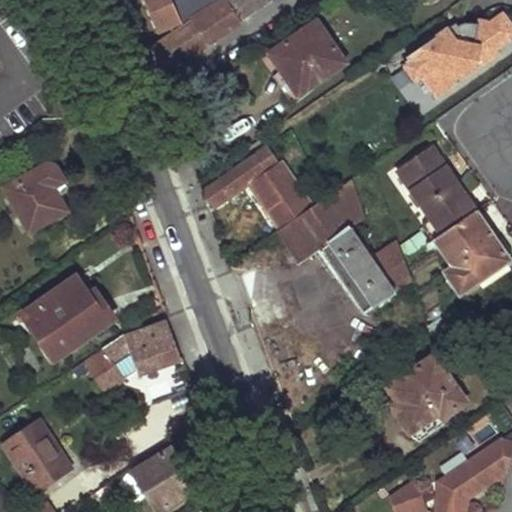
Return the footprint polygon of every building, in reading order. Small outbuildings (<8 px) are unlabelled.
[(145,0),(158,30),(167,26),(171,32),(181,25),(169,0),(145,0)] [(216,0),(188,20),(181,25),(171,32),(148,48),(164,70),(270,0),(216,0)] [(169,0),(181,25),(188,20),(216,0),(169,0)] [(417,53),(401,64),(411,79),(419,73),(433,94),(453,81),(454,73),(462,75),(498,49),(496,45),(511,33),(511,23),(502,10),(490,18),(479,17),(478,21),(475,33),(462,30),(456,22),(454,19),(413,48),(417,53)] [(464,19),(456,22),(462,30),(475,33),(478,21),(464,19)] [(318,21),(269,54),(298,96),(348,61),(318,21)] [(75,103),(55,102),(54,120),(74,121),(75,107),(75,103)] [(86,108),(75,107),(74,121),(86,121),(86,108)] [(435,235),(473,209),(464,195),(468,192),(452,179),(457,176),(435,143),(405,163),(417,181),(413,183),(433,214),(424,220),(435,235)] [(266,145),(202,189),(209,208),(276,161),(266,145)] [(417,181),(405,163),(401,166),(413,183),(417,181)] [(43,164),(3,188),(26,231),(64,210),(52,185),(62,179),(57,169),(43,164)] [(468,192),(457,176),(452,179),(468,192)] [(299,262),(319,248),(361,311),(412,276),(397,238),(372,256),(351,227),(363,218),(348,179),(276,229),(299,262)] [(477,206),(468,192),(464,195),(473,209),(477,206)] [(435,235),(434,236),(453,263),(447,268),(463,292),(511,258),(477,206),(473,209),(435,235)] [(84,276),(18,321),(21,328),(27,325),(51,360),(111,319),(84,276)] [(88,365),(85,367),(87,374),(92,371),(108,392),(126,380),(112,359),(133,350),(141,373),(181,360),(169,324),(128,337),(129,340),(118,343),(87,363),(88,365)] [(393,395),(387,399),(414,438),(468,402),(436,356),(387,388),(393,395)] [(37,423),(2,445),(34,493),(68,470),(37,423)] [(509,470),(511,460),(511,439),(504,436),(471,459),(475,464),(452,479),(449,475),(441,480),(439,511),(470,511),(471,496),(491,482),(488,478),(503,468),(509,470)] [(171,450),(133,475),(157,511),(165,511),(196,491),(171,450)] [(471,459),(449,475),(452,479),(475,464),(471,459)] [(491,482),(509,470),(503,468),(488,478),(491,482)] [(419,477),(406,486),(415,511),(421,511),(431,509),(419,477)] [(415,511),(406,486),(393,496),(398,511),(415,511)] [(108,487),(88,501),(90,504),(96,500),(99,504),(113,494),(108,487)] [(0,511),(12,511),(0,495),(0,511)] [(212,497),(195,508),(197,511),(214,511),(220,508),(212,497)]
